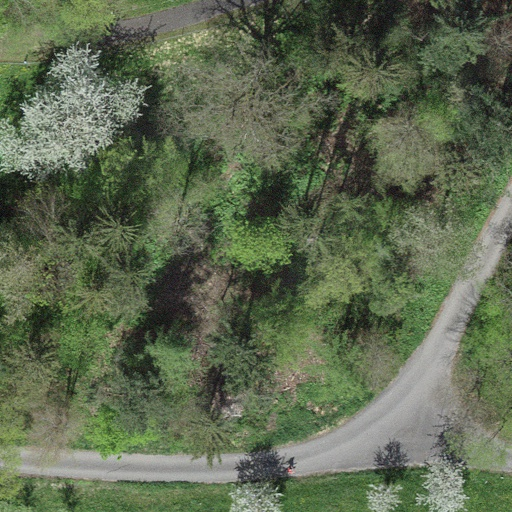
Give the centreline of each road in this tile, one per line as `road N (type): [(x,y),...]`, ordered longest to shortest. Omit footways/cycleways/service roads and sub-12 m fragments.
road 1 (unclassified): [(0,461),(233,471),(364,438),(404,396),(435,346),(511,194)]
road 2 (track): [(511,459),(364,438)]
